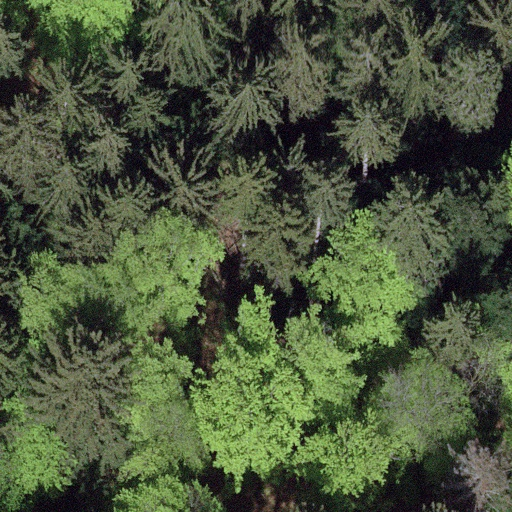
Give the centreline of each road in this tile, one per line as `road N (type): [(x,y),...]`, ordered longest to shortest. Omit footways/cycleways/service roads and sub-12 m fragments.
road 1 (track): [(102,511),(182,435),(241,396),(299,376),(417,356),(511,323)]
road 2 (track): [(511,41),(387,0)]
